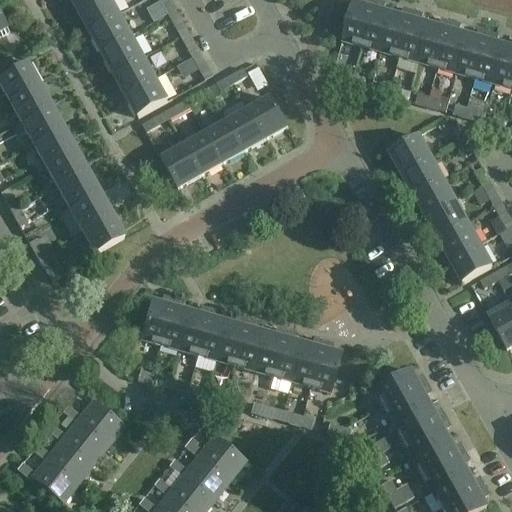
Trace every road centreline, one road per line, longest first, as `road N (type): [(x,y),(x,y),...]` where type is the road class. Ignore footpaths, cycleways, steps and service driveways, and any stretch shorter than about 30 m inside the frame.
road 1 (residential): [(76,353),(168,242),(339,149)]
road 2 (residential): [(489,410),(339,149)]
road 3 (residential): [(0,231),(71,358)]
road 4 (residential): [(339,149),(281,39)]
